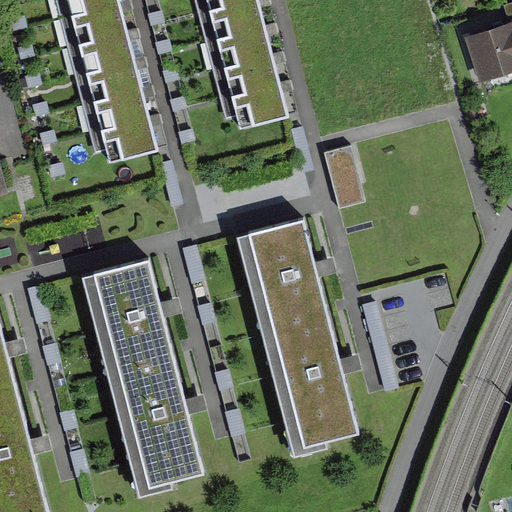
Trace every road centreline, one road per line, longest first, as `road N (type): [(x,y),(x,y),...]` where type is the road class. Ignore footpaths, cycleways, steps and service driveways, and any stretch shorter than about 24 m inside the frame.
road 1 (residential): [(387,511),(454,331),(511,216)]
road 2 (unknown): [(143,0),(202,235)]
